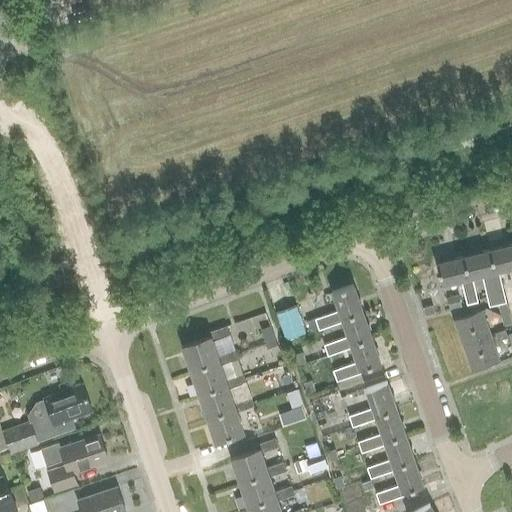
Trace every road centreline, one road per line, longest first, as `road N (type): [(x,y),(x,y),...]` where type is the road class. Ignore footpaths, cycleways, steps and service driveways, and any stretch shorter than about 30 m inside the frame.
road 1 (residential): [(106,338),(371,238)]
road 2 (residential): [(458,484),(371,238)]
road 3 (residential): [(167,511),(106,338)]
road 4 (residential): [(371,238),(511,202)]
